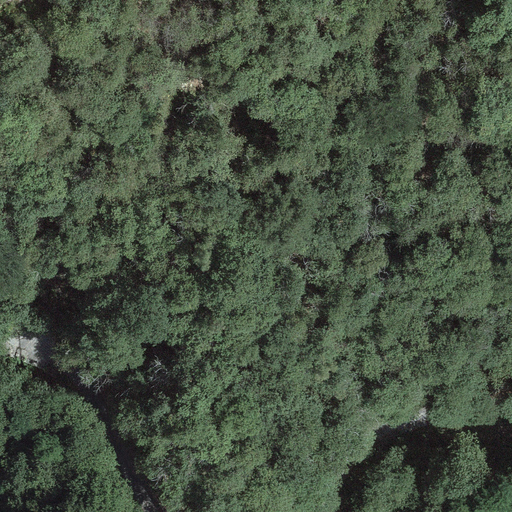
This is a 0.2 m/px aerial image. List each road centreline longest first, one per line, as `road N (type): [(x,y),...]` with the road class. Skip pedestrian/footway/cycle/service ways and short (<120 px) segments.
road 1 (unclassified): [(0,336),(21,336),(46,350),(83,386),(150,511)]
road 2 (unclassified): [(316,511),(352,455),(389,422),(425,410),(511,403)]
